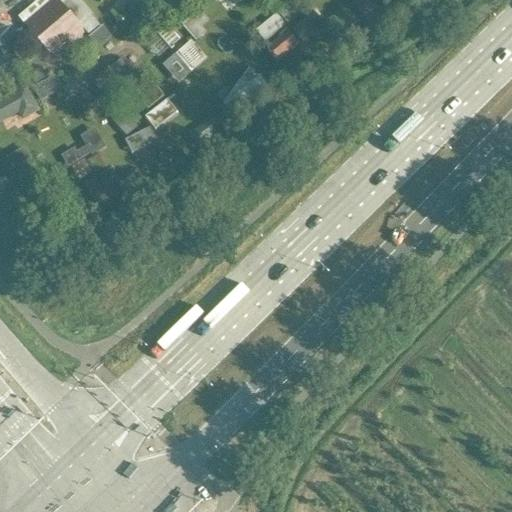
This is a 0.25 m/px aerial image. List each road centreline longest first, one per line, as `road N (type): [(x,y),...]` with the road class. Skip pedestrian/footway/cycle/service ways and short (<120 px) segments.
road 1 (primary): [(511,38),(88,445)]
road 2 (primary): [(146,511),(511,132)]
road 3 (tertiary): [(88,445),(0,341)]
